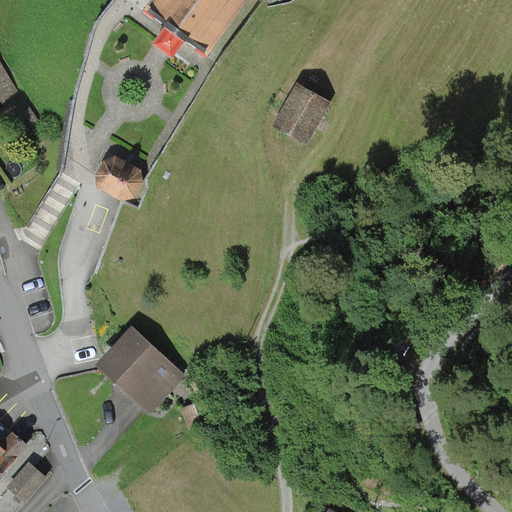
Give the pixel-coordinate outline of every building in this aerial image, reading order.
[(139,0),(131,11),(213,73),(268,0),(139,0)] [(147,176),(110,157),(94,188),(129,206),(145,202),(149,194),(147,176)] [(134,331),(101,366),(149,411),(182,376),(134,331)] [(184,410),(192,432),(213,424),(205,402),(184,410)] [(0,448),(0,475),(26,448),(13,436),(1,450),(0,448)] [(10,486),(25,500),(43,479),(28,465),(10,486)]
